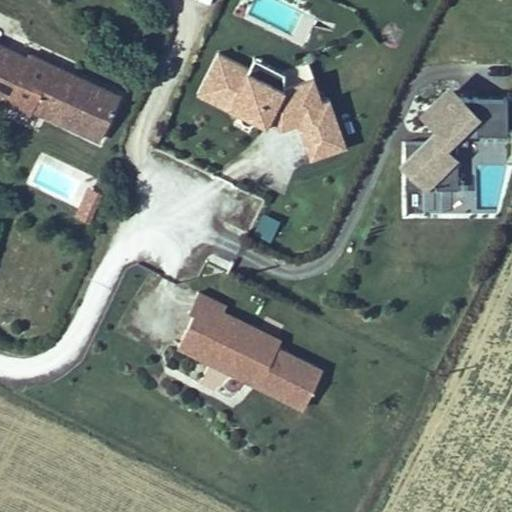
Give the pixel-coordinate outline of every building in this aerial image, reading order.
[(0,95),(6,98),(26,58),(0,46),(0,95)] [(322,101),(309,63),(285,72),(255,57),(250,68),(218,52),(197,93),(229,109),(230,106),(266,124),(267,121),(270,116),(289,125),(298,122),(310,158),(346,145),(329,98),(322,101)] [(73,74),(28,53),(26,58),(71,79),(73,74)] [(119,96),(73,74),(71,79),(26,58),(6,98),(32,110),(33,107),(100,138),(119,96)] [(457,188),(457,141),(468,141),(468,132),(506,132),(506,100),(507,100),(507,97),(504,97),(504,98),(436,98),(436,97),(434,97),(434,100),(435,100),(435,141),(405,141),(404,188),(426,188),(426,191),(442,191),(442,188),(457,188)] [(289,125),(270,116),(267,121),(281,128),(289,125)] [(89,217),(102,187),(86,181),(73,211),(89,217)] [(223,311),(226,305),(198,291),(189,310),(194,313),(216,324),(223,311)] [(322,369),(277,347),(280,340),(223,311),(216,324),(194,313),(178,345),(211,361),(222,339),(242,349),(231,371),(249,380),(251,376),(260,381),(258,384),(303,407),(322,369)] [(231,371),(242,349),(222,339),(211,361),(231,371)] [(260,381),(251,376),(249,380),(258,384),(260,381)]
